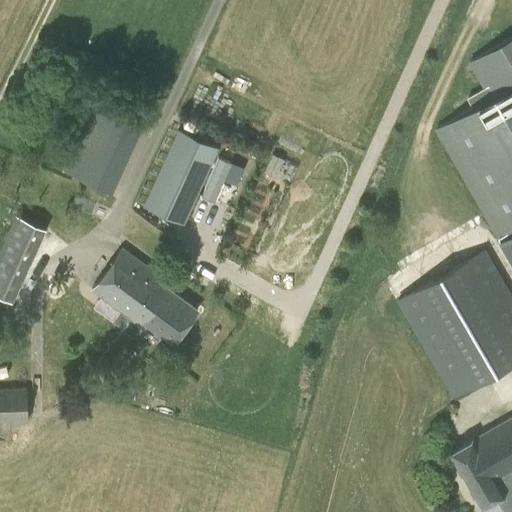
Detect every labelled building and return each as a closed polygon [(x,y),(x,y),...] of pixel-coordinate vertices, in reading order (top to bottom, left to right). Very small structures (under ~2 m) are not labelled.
[(511,23),(466,50),(493,96),(434,130),(511,264),(511,23)] [(146,116),(96,94),(62,167),(112,190),(146,116)] [(219,147),(179,128),(143,205),(185,224),(219,147)] [(283,158),(272,153),(268,162),(279,167),(283,158)] [(0,246),(0,293),(12,300),(46,226),(16,212),(0,246)] [(173,342),(198,308),(167,286),(171,279),(122,246),(91,289),(138,324),(142,320),(173,342)] [(511,361),(511,292),(486,248),(396,299),(452,396),(511,361)] [(0,386),(0,420),(28,419),(27,385),(0,386)] [(483,504),(502,493),(511,509),(511,414),(452,449),(483,504)]
